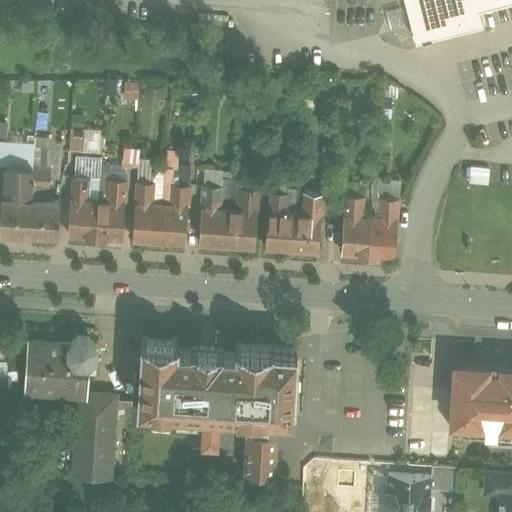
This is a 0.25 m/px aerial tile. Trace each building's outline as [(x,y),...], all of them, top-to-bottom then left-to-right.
[(404,0),(415,40),(453,30),(483,23),(479,7),(506,0),(404,0)] [(24,198),(2,196),(0,230),(30,232),(33,167),(16,165),(15,184),(25,185),(24,198)] [(472,165),(472,181),(492,181),(492,165),(472,165)] [(50,168),(33,167),(30,232),(58,234),(61,200),(48,199),(50,168)] [(90,177),(73,176),(69,234),(86,235),(86,236),(96,236),(99,199),(88,198),(90,177)] [(127,180),(109,178),(107,200),(99,199),(96,236),(106,237),(106,236),(123,238),(127,180)] [(154,181),(137,180),(133,238),(149,239),(149,240),(159,240),(162,203),(152,202),(154,181)] [(189,183),(171,182),(170,204),(162,203),(159,240),(169,241),(170,241),(186,242),(189,183)] [(222,186),(204,185),(200,243),(217,244),(228,245),(230,208),(220,207),(222,186)] [(259,188),(241,187),(240,208),(230,208),(228,245),(239,246),(239,245),(255,246),(259,188)] [(272,192),(270,210),(268,210),(266,247),(282,248),(282,249),(293,249),(295,212),(287,211),(288,193),(272,192)] [(304,212),(295,212),(293,249),(302,250),(302,249),(319,251),(322,193),(305,192),(304,212)] [(363,196),(346,195),(342,252),(357,253),(357,254),(368,254),(371,217),(362,217),(363,196)] [(398,198),(377,196),(376,217),(371,217),(368,254),(376,255),(376,254),(395,256),(398,198)] [(69,341),(29,338),(25,388),(80,392),(85,392),(85,391),(87,361),(96,355),(97,343),(89,334),(78,334),(69,341)] [(192,348),(177,347),(178,339),(142,337),(138,406),(204,410),(204,421),(203,421),(202,434),(217,435),(218,422),(219,410),(247,412),(244,470),(276,472),(278,433),(267,432),(269,413),(293,414),(293,403),(295,403),(297,360),(296,360),(297,348),(272,347),(273,345),(237,343),(236,351),(222,350),(223,348),(192,346),(192,348)] [(0,378),(0,379),(0,387),(13,387),(13,354),(0,354),(0,378)] [(511,364),(455,361),(453,396),(451,429),(490,431),(490,430),(511,431),(511,364)] [(113,392),(85,391),(85,392),(80,392),(74,472),(110,475),(114,423),(111,423),(113,397),(113,392)] [(453,396),(409,393),(405,462),(432,464),(456,465),(486,467),(487,451),(490,431),(451,429),(453,396)] [(132,398),(113,397),(111,423),(114,423),(130,424),(132,398)] [(456,465),(432,464),(432,476),(430,476),(430,487),(455,489),(456,465)] [(511,472),(487,471),(486,492),(499,493),(511,493),(511,472)] [(430,476),(389,473),(388,490),(386,490),(385,508),(386,508),(386,511),(427,511),(428,511),(429,511),(430,493),(429,493),(430,487),(430,476)] [(511,511),(511,493),(499,493),(498,511),(511,511)]
